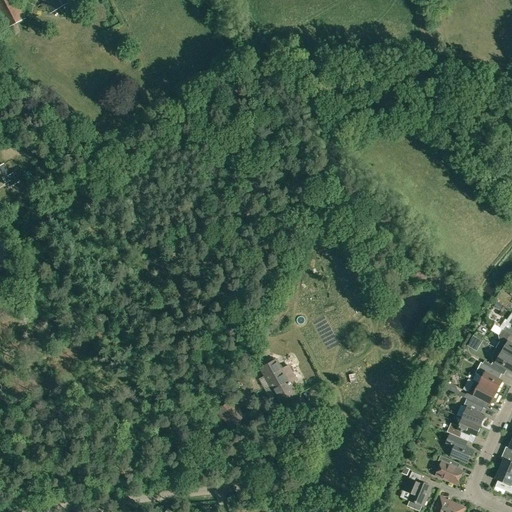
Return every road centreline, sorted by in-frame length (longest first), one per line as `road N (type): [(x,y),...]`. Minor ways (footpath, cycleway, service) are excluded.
road 1 (unclassified): [(316,511),(241,487),(27,511)]
road 2 (residential): [(506,511),(475,494),(511,403)]
